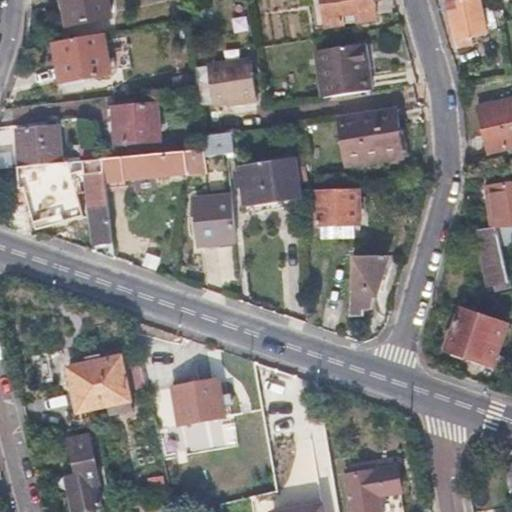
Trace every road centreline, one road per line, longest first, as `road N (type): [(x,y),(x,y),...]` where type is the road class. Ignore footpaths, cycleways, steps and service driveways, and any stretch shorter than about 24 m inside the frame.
road 1 (tertiary): [(389,379),(0,246)]
road 2 (residential): [(412,0),(439,92),(446,181),(389,379)]
road 3 (residential): [(29,511),(0,394)]
